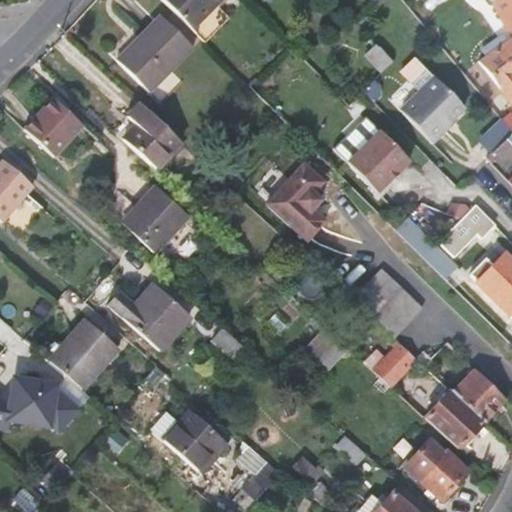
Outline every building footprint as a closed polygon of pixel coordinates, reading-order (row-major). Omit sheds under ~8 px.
[(161,0),(205,43),(229,18),(215,4),(218,0),(161,0)] [(511,0),(493,0),(492,4),(507,32),(511,32),(511,36),(502,43),(486,56),(477,62),(511,103),(511,0)] [(142,39),(118,63),(148,93),(192,48),(160,16),(139,36),(142,39)] [(486,56),(502,43),(498,38),(482,50),(486,56)] [(399,111),(431,143),(445,130),(443,128),(463,108),(434,78),(415,57),(401,71),(419,91),(399,111)] [(53,157),(82,126),(52,99),(24,131),(53,157)] [(181,142),(138,103),(125,117),(135,125),(122,140),(155,170),(181,142)] [(345,163),(375,194),(408,162),(378,132),(345,163)] [(511,132),(484,159),(489,164),(494,160),(504,170),(511,162),(511,132)] [(32,187),(2,161),(0,163),(0,221),(1,223),(32,187)] [(266,203),(306,241),(324,221),(312,209),(320,200),(313,193),(323,182),(303,163),(266,203)] [(121,224),(153,253),(187,216),(155,187),(121,224)] [(491,223),(475,206),(460,220),(438,244),(448,254),(471,229),(479,235),(491,223)] [(475,284),(507,316),(508,314),(511,317),(511,263),(503,255),(491,267),(485,260),(469,275),(476,282),(475,284)] [(381,269),(351,300),(393,339),(421,308),(381,269)] [(158,351),(189,317),(156,288),(136,310),(120,296),(109,308),(158,351)] [(49,361),(81,390),(117,349),(84,320),(49,361)] [(305,350),(316,361),(337,338),(326,328),(305,350)] [(242,347),(221,329),(210,342),(231,360),(242,347)] [(327,371),(348,349),(337,338),(316,361),(327,371)] [(373,372),(390,387),(415,360),(415,359),(399,344),(373,372)] [(80,409),(5,348),(0,354),(0,435),(1,437),(20,414),(54,441),(80,409)] [(415,360),(423,366),(429,358),(422,352),(415,359),(415,360)] [(451,393),(483,422),(504,400),(474,370),(451,393)] [(450,391),(423,419),(457,449),(483,422),(451,393),(450,391)] [(166,414),(150,431),(196,471),(213,452),(217,455),(226,445),(189,411),(178,424),(166,414)] [(355,465),(365,454),(344,436),(335,447),(355,465)] [(431,437),(403,467),(440,501),(466,472),(450,457),(452,455),(431,437)] [(254,474),(265,461),(242,441),(237,452),(240,454),(236,459),(254,474)] [(53,466),(41,479),(55,492),(68,478),(53,466)] [(430,511),(399,484),(374,511),(430,511)]
